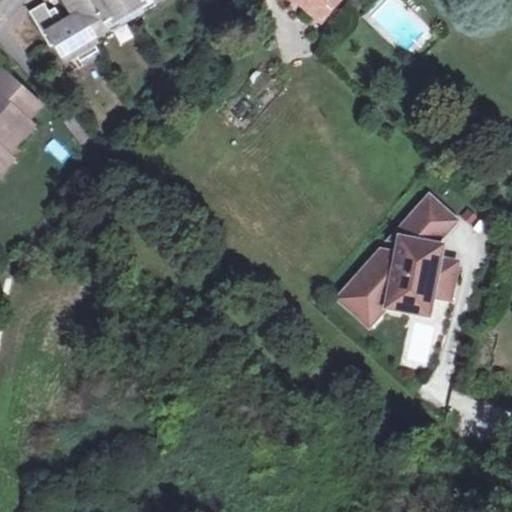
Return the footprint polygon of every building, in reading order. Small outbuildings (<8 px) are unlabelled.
[(54,10),(49,14),(44,6),(29,14),(50,50),(56,46),(66,65),(76,59),(80,65),(98,54),(92,43),(106,35),(102,29),(107,27),(114,22),(115,24),(129,16),(142,8),(142,6),(150,2),(153,0),(157,5),(166,0),(89,0),(87,2),(85,0),(64,0),(75,19),(64,26),(54,10)] [(75,19),(64,0),(53,0),(49,2),(54,10),(64,26),(75,19)] [(339,0),(289,0),(321,22),(339,0)] [(114,22),(107,27),(111,35),(133,22),(154,10),(150,2),(142,6),(142,8),(129,16),(115,24),(114,22)] [(35,102),(4,73),(0,77),(0,161),(5,157),(0,152),(0,151),(24,126),(19,120),(35,102)] [(19,120),(24,126),(41,108),(35,102),(19,120)] [(0,151),(0,152),(5,157),(30,130),(24,126),(0,151)] [(5,157),(0,161),(0,174),(11,163),(5,157)] [(455,224),(430,201),(394,241),(401,242),(399,259),(382,256),(362,277),(360,290),(346,307),(370,328),(386,309),(414,315),(416,300),(432,303),(435,285),(453,288),(457,266),(424,261),(427,248),(433,250),(455,224)] [(362,277),(340,302),(346,307),(360,290),(362,277)] [(450,305),(453,288),(435,285),(432,303),(450,305)] [(416,300),(414,315),(429,317),(432,303),(416,300)] [(436,325),(409,320),(401,366),(431,371),(443,305),(439,305),(436,325)]
